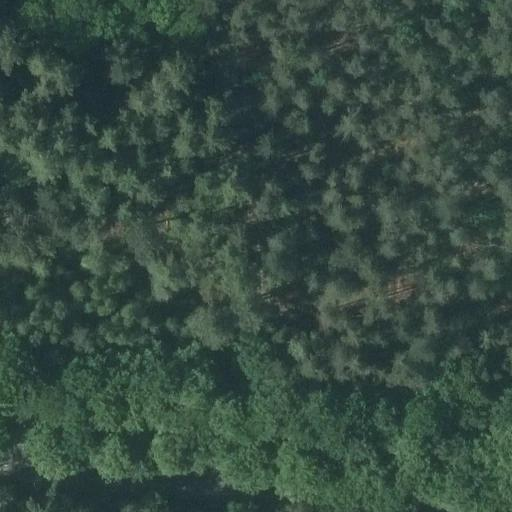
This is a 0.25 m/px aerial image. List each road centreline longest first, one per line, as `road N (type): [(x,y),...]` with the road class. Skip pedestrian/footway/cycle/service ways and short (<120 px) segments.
road 1 (track): [(511,403),(229,386),(254,278),(238,128),(205,0)]
road 2 (secondary): [(464,511),(0,462)]
